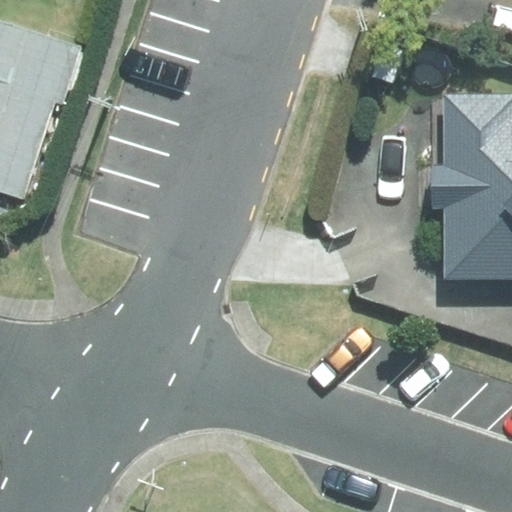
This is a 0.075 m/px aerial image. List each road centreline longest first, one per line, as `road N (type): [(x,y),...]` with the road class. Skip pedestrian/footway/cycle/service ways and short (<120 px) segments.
road 1 (residential): [(141,359),(511,484)]
road 2 (residential): [(258,0),(141,359)]
road 3 (residential): [(0,361),(106,417)]
